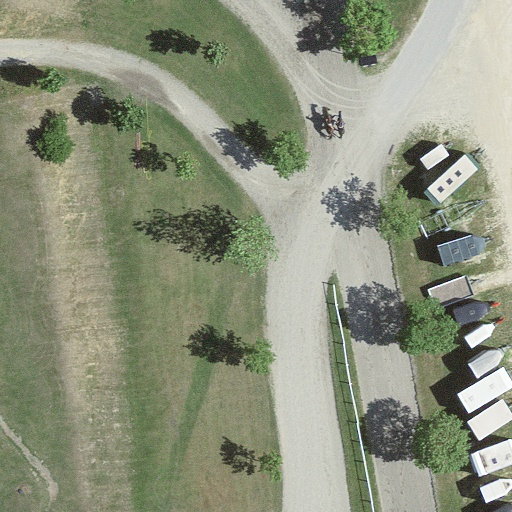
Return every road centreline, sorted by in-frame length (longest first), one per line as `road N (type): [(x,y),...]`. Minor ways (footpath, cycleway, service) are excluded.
road 1 (track): [(344,511),(299,204),(115,66),(0,66)]
road 2 (unclassified): [(333,74),(405,511)]
